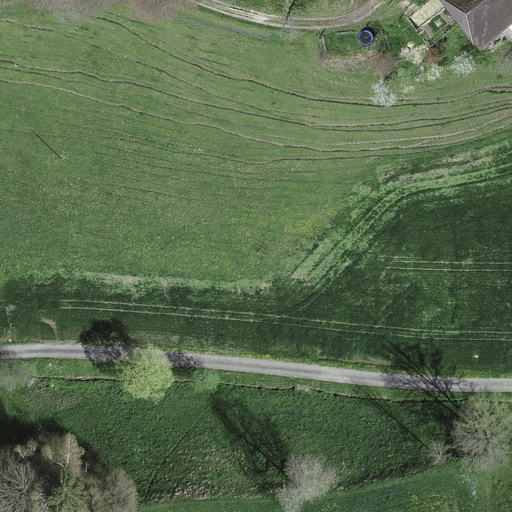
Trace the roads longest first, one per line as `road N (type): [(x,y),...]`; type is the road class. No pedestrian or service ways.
road 1 (track): [(0,353),(50,350),(511,384)]
road 2 (track): [(197,0),(325,27),(354,21),(381,0)]
